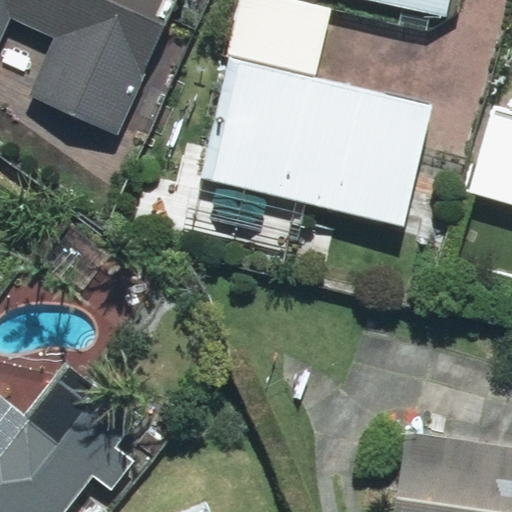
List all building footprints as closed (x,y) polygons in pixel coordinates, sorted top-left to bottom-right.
[(177,0),(0,0),(0,46),(12,19),(57,38),(32,95),(119,133),(177,0)] [(332,8),(295,0),(241,0),(229,55),(317,75),(332,8)] [(371,0),(446,17),(449,0),(371,0)] [(432,105),(229,59),(202,179),(405,225),(432,105)] [(0,511),(64,511),(94,475),(113,489),(135,461),(117,447),(138,420),(66,363),(25,415),(0,395),(0,511)] [(511,511),(511,447),(405,432),(394,511),(511,511)] [(211,511),(207,501),(180,511),(211,511)]
